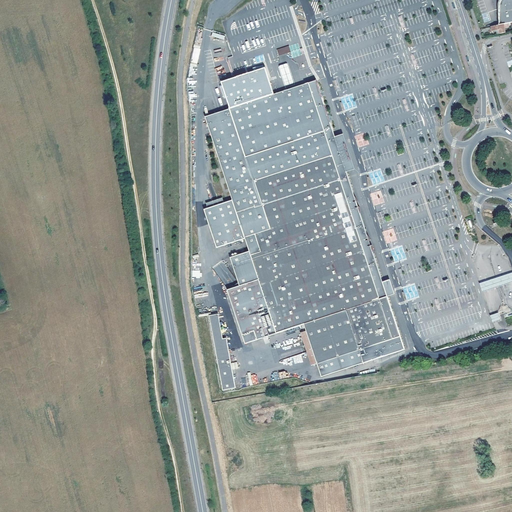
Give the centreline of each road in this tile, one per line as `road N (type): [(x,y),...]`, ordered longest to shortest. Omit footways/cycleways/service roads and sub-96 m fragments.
road 1 (track): [(92,0),(121,106),(153,304),(156,400),(181,511)]
road 2 (primary): [(203,511),(155,199),(171,0)]
